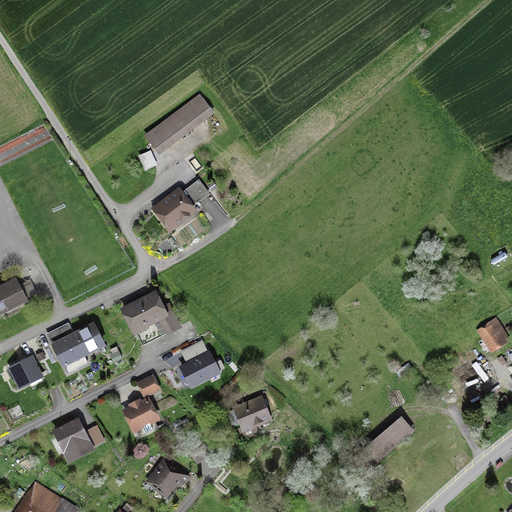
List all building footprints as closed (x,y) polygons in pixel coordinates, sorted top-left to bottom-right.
[(211,117),(198,99),(143,139),(156,157),(211,117)] [(143,169),(153,165),(147,152),(138,156),(143,169)] [(195,184),(178,196),(189,210),(206,198),(195,184)] [(0,250),(23,239),(0,192),(0,250)] [(178,196),(176,192),(150,211),(167,234),(193,216),(189,210),(178,196)] [(0,315),(27,302),(16,281),(0,288),(0,315)] [(149,296),(116,314),(129,337),(156,323),(162,320),(157,312),(149,296)] [(178,332),(166,307),(157,312),(162,320),(156,323),(163,338),(178,332)] [(509,344),(496,322),(475,334),(488,356),(509,344)] [(89,324),(48,344),(58,364),(99,344),(89,324)] [(182,367),(191,386),(218,372),(202,341),(194,344),(201,357),(195,361),(193,357),(186,361),(188,364),(182,367)] [(31,355),(6,367),(16,387),(41,375),(31,355)] [(150,376),(136,383),(143,396),(157,389),(150,376)] [(145,399),(120,411),(130,432),(155,419),(145,399)] [(271,422),(261,399),(232,412),(242,434),(271,422)] [(371,468),(409,435),(396,420),(358,454),(371,468)] [(78,421),(54,432),(64,453),(88,442),(78,421)] [(97,426),(84,432),(92,447),(104,441),(97,426)] [(202,443),(188,450),(194,463),(208,456),(202,443)] [(163,460),(145,484),(165,499),(173,488),(179,492),(188,479),(163,460)] [(71,511),(74,507),(35,483),(17,511),(71,511)]
